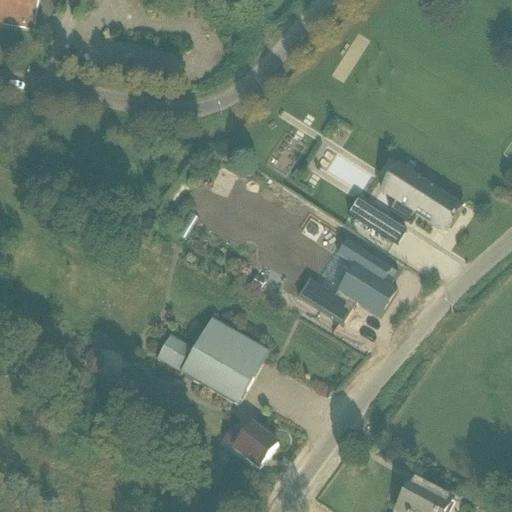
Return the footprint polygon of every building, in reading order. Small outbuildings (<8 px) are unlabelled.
[(0,0),(0,26),(34,32),(38,0),(0,0)] [(390,214),(411,228),(417,218),(438,232),(442,225),(451,231),(464,210),(430,188),(427,193),(410,183),(390,214)] [(363,226),(399,248),(408,234),(372,211),(363,226)] [(336,300),(327,294),(310,284),(300,300),(344,328),(358,306),(375,317),(379,311),(385,315),(399,294),(392,290),(400,277),(348,244),(339,258),(356,269),(336,300)] [(266,284),(256,279),(251,288),(260,293),(266,284)] [(511,308),(504,325),(503,324),(502,326),(510,330),(507,335),(506,335),(503,341),(504,341),(502,345),(501,345),(493,359),(510,368),(511,364),(511,308)] [(159,362),(239,409),(270,356),(213,323),(210,330),(198,351),(174,337),(159,362)] [(104,371),(105,360),(100,354),(93,353),(88,359),(87,370),(91,376),(98,376),(104,371)] [(439,417),(428,411),(425,409),(409,439),(473,473),(489,443),(439,417)] [(235,453),(260,472),(279,448),(254,429),(243,443),(231,434),(224,443),(236,452),(235,453)] [(414,482),(398,511),(447,511),(452,502),(414,482)]
